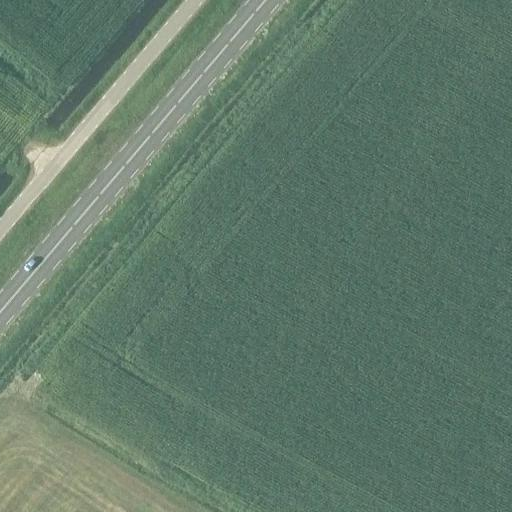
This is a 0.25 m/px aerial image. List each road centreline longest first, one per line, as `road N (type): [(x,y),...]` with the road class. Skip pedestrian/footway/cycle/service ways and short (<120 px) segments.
road 1 (primary): [(0,311),(264,0)]
road 2 (unclassified): [(0,230),(195,0)]
